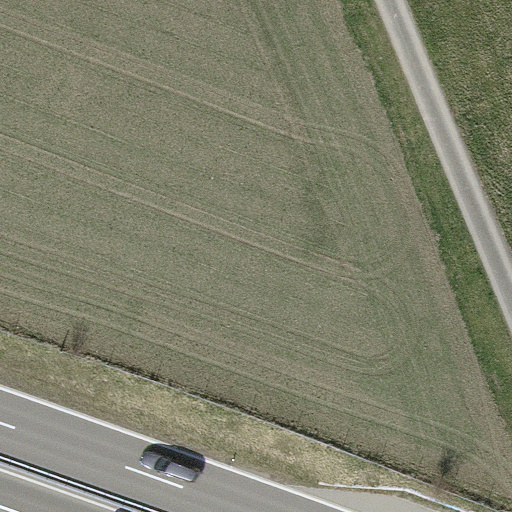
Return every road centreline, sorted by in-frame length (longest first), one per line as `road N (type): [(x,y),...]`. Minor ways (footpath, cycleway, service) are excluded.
road 1 (track): [(386,0),(511,300)]
road 2 (trunk): [(252,511),(0,422)]
